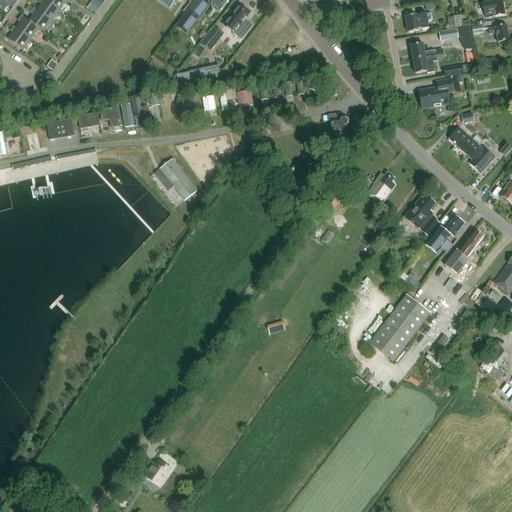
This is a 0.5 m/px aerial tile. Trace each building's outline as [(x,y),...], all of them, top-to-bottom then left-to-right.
[(40,4),(36,11),(52,22),(60,11),(44,0),(40,0),(38,3),(40,4)] [(44,0),(60,11),(67,0),(44,0)] [(93,0),(88,8),(95,14),(102,6),(94,0),(93,0)] [(156,0),(171,10),(178,0),(156,0)] [(209,4),(203,0),(196,0),(176,27),(185,34),(209,4)] [(492,14),(493,18),(505,16),(502,0),(482,4),(484,16),(492,14)] [(435,3),(425,5),(426,11),(436,10),(435,3)] [(252,27),(252,26),(245,21),(251,13),(245,8),(244,9),(241,7),(234,16),(233,15),(224,26),(235,34),(240,27),(247,33),(252,27)] [(21,16),(44,33),(52,22),(36,11),(34,9),(30,14),(33,15),(29,21),(21,16)] [(420,31),(420,30),(424,29),(424,30),(429,30),(427,22),(430,21),(430,20),(432,20),(431,14),(426,15),(426,14),(405,17),(408,33),(420,31)] [(13,27),(31,40),(39,29),(44,33),(21,16),(17,21),(20,23),(16,28),(13,27)] [(454,17),(456,28),(470,26),(470,22),(462,23),(461,16),(454,17)] [(472,28),(473,35),(483,33),(482,26),(472,28)] [(497,44),(509,41),(507,26),(494,28),(488,29),(489,35),(495,34),(497,44)] [(31,40),(13,27),(10,32),(12,33),(7,40),(23,51),(31,40)] [(224,34),(215,27),(194,54),(199,58),(207,49),(211,52),(224,34)] [(441,42),(459,39),(457,30),(439,33),(441,42)] [(474,43),(472,33),(465,34),(467,44),(474,43)] [(414,65),(438,61),(444,61),(443,56),(437,56),(436,51),(425,53),(423,44),(410,46),(414,65)] [(53,71),(58,64),(52,60),(47,67),(53,71)] [(438,62),(438,61),(414,65),(415,74),(427,73),(427,74),(434,73),(433,63),(438,62)] [(462,66),(464,74),(475,72),(474,64),(462,66)] [(464,74),(462,66),(443,69),(445,78),(464,75),(464,74)] [(178,80),(209,76),(208,68),(177,73),(178,80)] [(437,83),(438,90),(419,93),(419,94),(419,93),(422,108),(421,108),(421,109),(450,104),(448,94),(454,93),(452,80),(436,83),(437,83)] [(312,81),(310,87),(316,89),(318,83),(312,81)] [(161,94),(166,120),(172,119),(169,101),(179,99),(177,91),(161,94)] [(239,108),(252,106),(250,91),(237,93),(239,108)] [(221,93),(222,110),(229,109),(227,92),(221,93)] [(122,104),(125,127),(144,124),(143,115),(150,114),(149,105),(141,106),(140,97),(132,98),(133,102),(122,104)] [(184,118),(197,116),(195,97),(181,100),(184,118)] [(118,107),(100,111),(102,122),(110,121),(111,129),(122,127),(118,107)] [(98,114),(78,117),(80,130),(100,126),(98,114)] [(473,114),(461,117),(463,125),(474,122),(473,115),(473,114)] [(338,115),(330,116),(329,116),(333,136),(343,134),(349,123),(348,123),(349,121),(348,119),(346,120),(346,119),(339,120),(338,115)] [(72,119),(46,124),(50,141),(75,136),(72,119)] [(476,136),(472,140),(459,128),(449,139),(466,155),(480,140),(476,136)] [(480,140),(466,155),(472,161),(469,164),(480,175),(495,159),(483,148),(482,149),(478,146),(482,142),(480,140)] [(511,149),(507,144),(499,153),(504,158),(511,149)] [(57,160),(96,153),(96,150),(56,157),(57,160)] [(51,157),(12,166),(13,171),(52,162),(51,157)] [(198,191),(173,159),(158,172),(169,186),(171,184),(185,201),(198,191)] [(307,168),(294,182),(304,192),(318,177),(307,168)] [(395,178),(387,173),(385,177),(381,174),(367,194),(381,205),(396,185),(392,182),(395,178)] [(511,185),(509,183),(503,191),(504,192),(500,197),(511,206),(511,185)] [(350,197),(337,188),(333,194),(334,194),(325,208),(332,212),(340,199),(346,203),(350,197)] [(431,211),(436,203),(425,197),(423,199),(419,197),(412,208),(411,207),(403,218),(420,232),(431,217),(428,215),(431,211)] [(440,228),(429,242),(426,247),(437,255),(450,236),(454,239),(464,225),(453,217),(444,231),(440,228)] [(432,218),(421,232),(429,238),(440,224),(432,218)] [(468,259),(484,238),(475,231),(459,252),(456,250),(444,266),(457,276),(469,260),(468,259)] [(511,256),(493,285),(510,296),(511,292),(511,256)] [(418,281),(410,275),(406,281),(415,287),(418,281)] [(450,279),(444,288),(450,292),(456,284),(450,279)] [(489,293),(488,292),(491,288),(487,285),(481,293),(487,297),(489,293)] [(406,295),(369,344),(394,363),(431,314),(406,295)] [(481,308),(482,307),(501,321),(511,306),(511,303),(505,299),(499,308),(481,295),(475,303),(481,308)] [(466,322),(471,313),(463,309),(458,318),(466,322)] [(443,334),(431,353),(438,357),(450,338),(443,334)] [(496,346),(480,367),(499,381),(504,373),(498,369),(508,355),(496,346)] [(146,476),(145,478),(149,481),(152,483),(161,489),(167,479),(165,478),(171,468),(166,465),(159,461),(157,464),(154,463),(146,476)]
